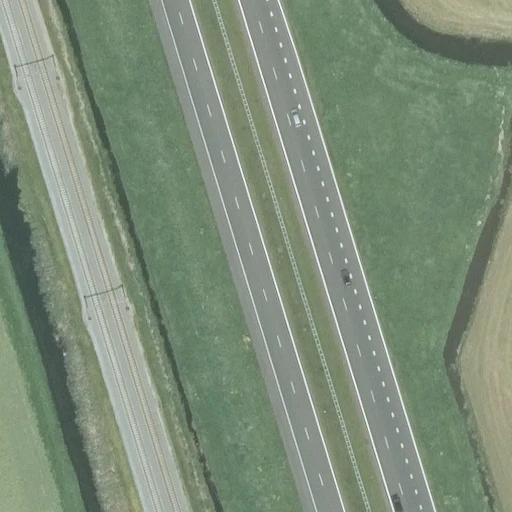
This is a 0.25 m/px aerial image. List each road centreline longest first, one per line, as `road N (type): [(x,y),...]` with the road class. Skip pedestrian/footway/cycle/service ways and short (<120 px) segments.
road 1 (motorway): [(407,511),(251,0)]
road 2 (motorway): [(176,0),(329,511)]
